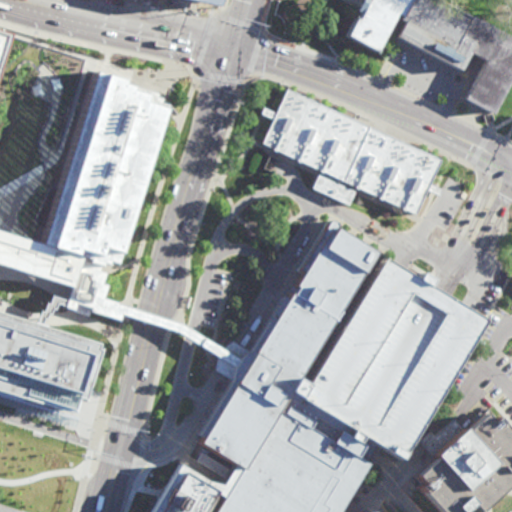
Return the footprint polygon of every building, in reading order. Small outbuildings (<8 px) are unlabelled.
[(432,0),(511,41),(511,72),(489,117),(461,102),(481,64),(465,56),(457,71),(391,37),(398,25),(394,23),(396,19),(392,17),(374,51),(344,35),(355,14),(357,15),(363,4),(365,0),(432,0)] [(0,31),(4,33),(0,45),(0,232),(28,242),(78,257),(67,287),(0,265),(0,31)] [(92,71),(122,79),(121,82),(130,85),(129,89),(144,94),(142,101),(163,108),(114,265),(106,263),(105,266),(99,265),(97,272),(103,274),(100,284),(105,286),(101,299),(122,306),(120,313),(118,320),(89,312),(87,315),(62,307),(64,301),(79,257),(39,244),(92,71)] [(438,160),(428,182),(438,187),(436,193),(425,188),(413,213),(260,143),(270,122),(261,118),(258,116),(261,110),(273,115),(284,90),(438,160)] [(347,202),(311,186),(317,173),(353,189),(347,202)] [(334,232),(303,282),(269,338),(248,372),(203,442),(237,464),(230,476),(222,487),(188,468),(160,511),(340,511),(355,487),(374,454),(379,446),(357,433),(293,395),(375,257),(334,232)] [(375,257),(478,318),(396,456),(379,446),(357,433),(293,395),(375,257)] [(100,347),(35,328),(0,317),(0,389),(75,411),(79,397),(85,399),(100,347)] [(488,418),(492,414),(511,435),(511,464),(504,472),(511,480),(499,492),(477,511),(475,511),(468,504),(460,511),(434,511),(417,493),(411,487),(417,481),(411,475),(429,457),(426,454),(428,453),(430,451),(421,440),(432,430),(436,435),(455,417),(464,427),(481,411),(488,418)]
